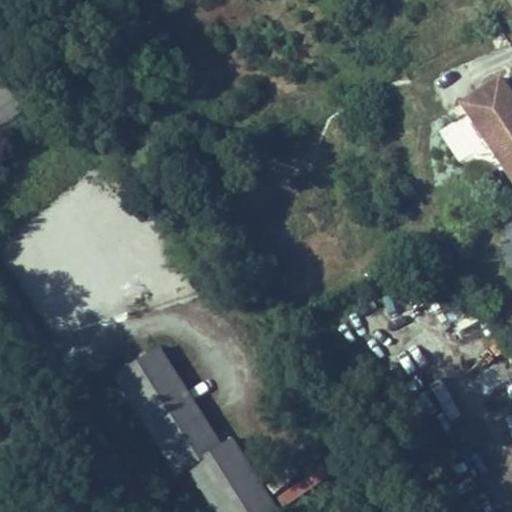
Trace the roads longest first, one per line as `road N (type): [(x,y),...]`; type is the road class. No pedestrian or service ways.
road 1 (unclassified): [(0,292),(139,511)]
road 2 (unknown): [(53,377),(167,325),(212,342),(258,409)]
